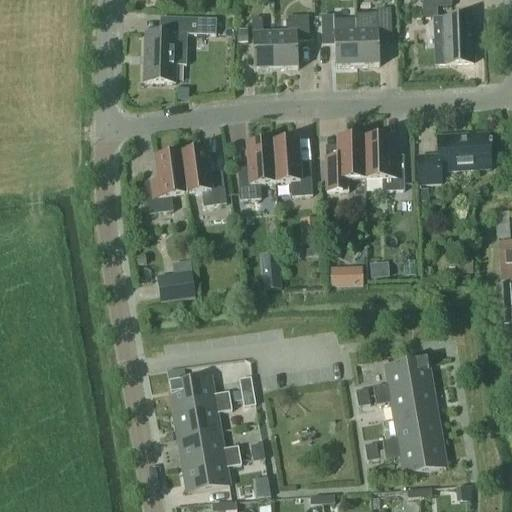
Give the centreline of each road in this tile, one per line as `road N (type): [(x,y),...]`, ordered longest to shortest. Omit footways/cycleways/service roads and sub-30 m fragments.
road 1 (residential): [(105,132),(271,110),(511,99)]
road 2 (residential): [(156,511),(110,244),(105,132)]
road 3 (residential): [(105,132),(110,0)]
